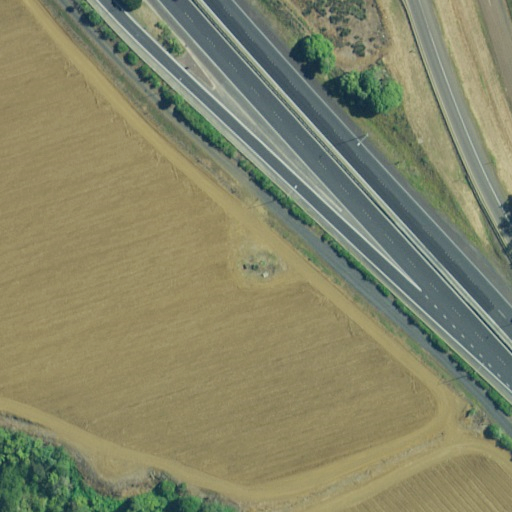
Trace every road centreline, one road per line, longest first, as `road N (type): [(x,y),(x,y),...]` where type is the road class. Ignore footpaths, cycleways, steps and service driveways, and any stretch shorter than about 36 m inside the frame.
road 1 (motorway): [(499,363),(101,0)]
road 2 (unknown): [(0,404),(221,493),(266,496),(409,443),(424,434),(440,398)]
road 3 (motorway): [(499,363),(169,0)]
road 4 (motorway): [(212,0),(511,329)]
road 5 (track): [(223,163),(286,253),(436,387),(467,444),(511,472)]
road 6 (motorway): [(408,0),(486,197),(511,240)]
